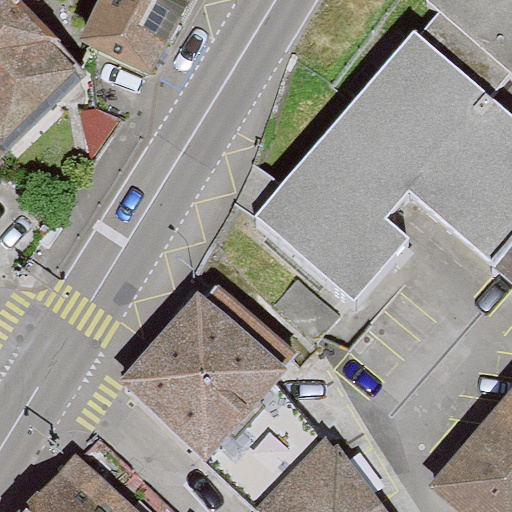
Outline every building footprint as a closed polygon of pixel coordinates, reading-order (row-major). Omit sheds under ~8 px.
[(0,0),(0,176),(97,74),(15,0),(0,0)] [(96,46),(149,76),(192,0),(114,0),(121,5),(96,46)] [(511,0),(445,0),(255,237),(363,324),(420,256),(395,238),(415,208),(495,279),(511,258),(511,130),(498,117),(511,100),(511,0)] [(511,511),(511,258),(495,279),(511,293),(511,402),(427,502),(439,511),(511,511)] [(300,374),(207,292),(119,390),(213,472),(300,374)] [(382,511),(332,452),(260,511),(382,511)] [(134,511),(89,464),(44,511),(134,511)]
